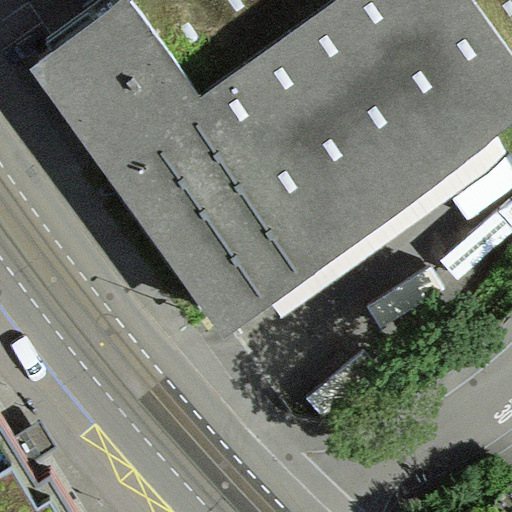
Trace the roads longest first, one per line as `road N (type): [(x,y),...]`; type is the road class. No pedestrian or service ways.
road 1 (primary): [(310,511),(170,355),(0,137)]
road 2 (primary): [(0,288),(96,412),(188,511)]
road 3 (residential): [(511,363),(311,511)]
